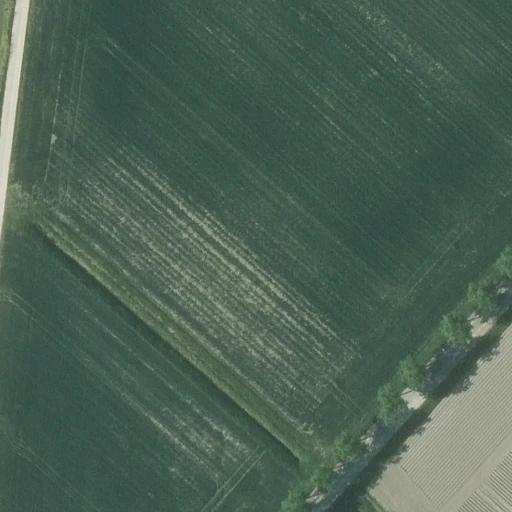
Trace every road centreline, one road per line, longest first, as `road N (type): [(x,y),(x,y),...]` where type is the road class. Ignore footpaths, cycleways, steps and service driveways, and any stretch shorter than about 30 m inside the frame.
road 1 (unclassified): [(316,511),(511,296)]
road 2 (track): [(0,188),(24,0)]
